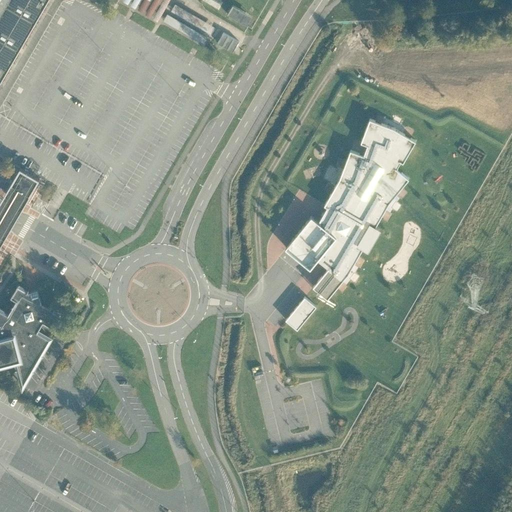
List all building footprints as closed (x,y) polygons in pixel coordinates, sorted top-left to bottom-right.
[(0,0),(0,81),(47,0),(0,0)] [(253,17),(234,7),(229,16),(248,26),(253,17)] [(192,13),(189,19),(212,31),(215,26),(192,13)] [(239,41),(223,32),(217,42),(233,51),(239,41)] [(313,216),(287,247),(312,267),(318,259),(329,269),(315,286),(326,296),(329,298),(348,274),(363,247),(369,250),(382,230),(376,226),(388,206),(409,178),(395,167),(400,159),(405,162),(417,141),(394,128),(371,120),(362,144),(369,145),(365,155),(351,150),(341,179),(325,206),(328,207),(321,222),(313,216)] [(0,232),(1,230),(6,222),(9,217),(12,212),(16,204),(34,174),(15,163),(0,189),(0,232)] [(0,304),(0,366),(14,363),(21,390),(53,336),(38,328),(43,320),(52,325),(62,310),(54,305),(53,307),(41,300),(39,288),(34,289),(28,290),(30,288),(19,281),(11,295),(16,298),(9,310),(0,304)] [(306,297),(286,320),(289,322),(297,329),(317,306),(306,297)]
